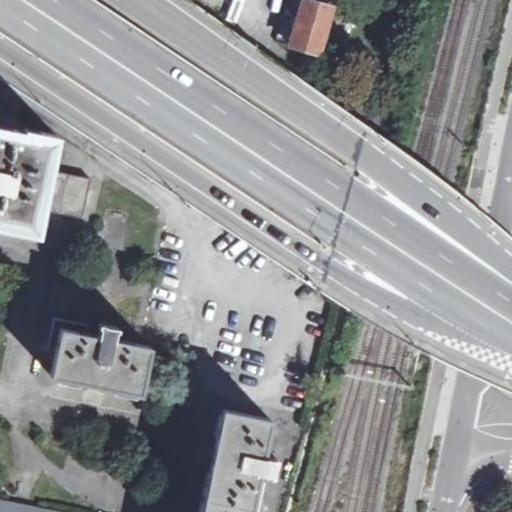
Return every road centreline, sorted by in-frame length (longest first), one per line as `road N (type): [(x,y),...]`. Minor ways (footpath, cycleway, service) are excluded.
road 1 (secondary): [(0,50),(324,259),(511,335)]
road 2 (secondary): [(511,320),(23,0)]
road 3 (secondary): [(511,307),(354,156),(138,0)]
road 4 (residential): [(461,427),(497,203)]
